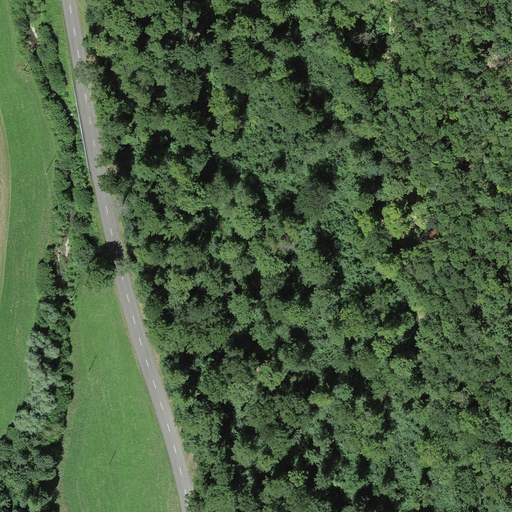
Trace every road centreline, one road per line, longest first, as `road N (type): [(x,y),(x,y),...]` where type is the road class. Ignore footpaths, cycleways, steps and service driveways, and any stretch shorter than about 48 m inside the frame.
road 1 (track): [(354,511),(291,410),(219,218),(209,0)]
road 2 (track): [(389,0),(390,152),(411,287),(459,453),(487,511)]
road 3 (secondary): [(187,511),(102,198),(67,0)]
road 4 (track): [(389,12),(447,133),(511,219)]
